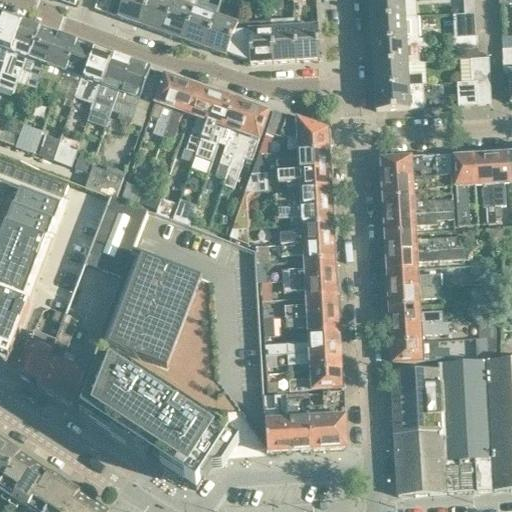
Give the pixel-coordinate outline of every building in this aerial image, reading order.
[(98,0),(95,10),(106,14),(111,0),(98,0)] [(124,0),(111,0),(106,14),(117,18),(124,0)] [(124,0),(117,18),(137,25),(146,0),(124,0)] [(146,0),(137,25),(159,33),(170,0),(146,0)] [(194,0),(170,0),(159,33),(181,41),(193,9),(196,1),(194,0)] [(415,0),(369,0),(371,21),(416,19),(415,0)] [(475,0),(462,0),(463,16),(476,15),(476,5),(475,0)] [(181,41),(202,49),(214,17),(193,9),(181,41)] [(463,16),(462,16),(463,38),(477,38),(476,15),(463,16)] [(0,63),(4,65),(7,55),(9,55),(21,22),(4,16),(0,26),(0,63)] [(214,17),(202,49),(225,57),(233,35),(237,25),(214,17)] [(420,41),(419,18),(416,19),(371,21),(372,44),(420,41)] [(271,65),(295,63),(293,21),(269,22),(270,31),(271,65)] [(294,21),(293,21),(295,63),(320,62),(318,28),(295,29),(294,21)] [(4,65),(0,75),(0,87),(14,93),(17,85),(25,61),(28,62),(40,29),(21,22),(9,55),(7,55),(4,65)] [(237,25),(233,35),(225,57),(227,58),(227,56),(250,64),(250,66),(271,65),(270,31),(269,22),(237,25)] [(25,61),(17,85),(36,92),(40,79),(44,68),(46,69),(58,35),(40,29),(28,62),(25,61)] [(44,68),(40,79),(49,82),(44,96),(53,100),(59,82),(62,74),(64,75),(76,42),(58,35),(46,69),(44,68)] [(453,39),(450,39),(451,53),(478,51),(477,38),(463,38),(453,39)] [(372,44),(374,66),(408,64),(419,64),(418,50),(427,49),(426,41),(420,41),(372,44)] [(62,74),(59,82),(68,86),(64,97),(74,101),(75,97),(81,81),(84,82),(95,49),(81,44),(77,42),(76,42),(64,75),(62,74)] [(81,81),(75,97),(93,104),(100,88),(101,88),(113,55),(95,49),(84,82),(81,81)] [(503,75),(509,75),(511,105),(511,57),(504,58),(503,52),(502,52),(503,63),(503,75)] [(93,104),(91,111),(99,114),(98,117),(108,121),(111,114),(112,111),(118,94),(119,95),(131,62),(113,55),(101,88),(100,88),(93,104)] [(479,61),(470,61),(471,84),(477,84),(479,107),(491,107),(489,67),(489,60),(479,61)] [(118,94),(112,111),(118,114),(117,118),(130,123),(151,69),(136,64),(131,62),(119,95),(118,94)] [(408,64),(374,66),(375,89),(422,87),(421,79),(409,79),(408,64)] [(156,102),(150,120),(158,123),(153,137),(165,141),(186,84),(177,80),(176,78),(170,76),(167,77),(165,76),(156,102)] [(186,84),(165,141),(173,144),(185,113),(193,116),(203,88),(202,89),(199,88),(197,85),(192,83),(189,85),(186,84)] [(459,84),(457,85),(458,108),(479,107),(477,84),(471,84),(459,84)] [(423,87),(422,87),(375,89),(376,113),(424,110),(424,109),(419,109),(419,97),(424,97),(423,87)] [(199,118),(187,150),(198,153),(201,145),(219,95),(211,92),(210,90),(204,88),(203,88),(193,116),(199,118)] [(201,145),(197,156),(215,162),(227,128),(236,101),(233,100),(232,98),(226,96),(224,97),(219,95),(201,145)] [(225,149),(215,178),(226,182),(254,108),(245,105),(244,102),(239,100),(236,101),(227,128),(220,147),(225,149)] [(226,182),(224,188),(234,191),(242,168),(241,167),(244,158),(252,161),(260,140),(269,114),(269,113),(267,112),(266,110),(260,108),(258,109),(254,108),(226,182)] [(273,112),(257,156),(259,156),(263,157),(274,157),(281,137),(298,136),(299,154),(328,152),(328,147),(330,147),(329,132),(273,112)] [(20,135),(16,148),(23,151),(35,155),(42,134),(23,127),(20,135)] [(2,128),(0,133),(0,142),(16,148),(20,135),(2,128)] [(46,135),(38,156),(52,161),(58,146),(60,141),(46,135)] [(58,146),(52,161),(71,169),(77,153),(58,146)] [(299,162),(276,163),(277,174),(329,171),(329,164),(331,162),(331,156),(329,154),(328,152),(299,154),(299,162)] [(498,156),(492,157),(495,209),(506,208),(504,186),(511,186),(511,185),(511,183),(510,155),(509,155),(508,156),(506,154),(500,154),(498,156)] [(475,158),(473,158),(475,188),(482,188),(484,209),(485,209),(486,226),(496,226),(495,209),(492,157),(485,157),(483,155),(477,156),(475,158)] [(259,156),(252,175),(260,175),(264,175),(263,157),(259,156)] [(468,188),(475,188),(473,158),(471,158),(469,156),(463,156),(462,158),(454,159),(459,228),(470,228),(468,188)] [(382,177),(382,183),(451,179),(450,157),(379,161),(380,177),(382,177)] [(79,160),(75,170),(90,176),(93,168),(94,166),(79,160)] [(0,183),(20,191),(0,243),(0,364),(6,369),(30,307),(70,203),(63,200),(68,188),(0,161),(0,183)] [(90,176),(85,190),(110,200),(116,202),(124,179),(126,173),(108,166),(106,173),(93,168),(90,176)] [(329,171),(277,174),(278,185),(290,184),(291,192),(301,191),(331,190),(330,187),(332,185),(332,179),(330,177),(329,171)] [(252,175),(246,194),(258,193),(260,193),(260,175),(252,175)] [(381,190),(381,196),(383,198),(383,201),(414,199),(414,192),(452,190),(451,179),(382,183),(382,188),(381,190)] [(126,186),(121,199),(141,206),(144,196),(145,193),(126,186)] [(291,199),(280,200),(280,209),(332,207),(331,201),(333,199),(333,193),(331,191),(331,190),(301,191),(291,192),(291,199)] [(144,196),(141,206),(158,212),(163,199),(145,193),(144,196)] [(246,194),(240,210),(251,210),(251,202),(258,193),(246,194)] [(414,200),(414,199),(383,201),(383,202),(381,204),(382,210),(384,212),(384,219),(453,216),(453,205),(427,206),(426,200),(414,200)] [(110,200),(85,266),(121,280),(147,213),(116,202),(110,200)] [(158,212),(156,217),(172,223),(174,218),(178,207),(162,201),(158,212)] [(179,205),(174,218),(185,222),(190,209),(179,205)] [(332,207),(280,209),(281,220),(290,219),(290,227),(333,225),(332,224),(334,222),(334,216),(332,214),(332,207)] [(240,210),(233,230),(248,229),(252,229),(251,210),(240,210)] [(385,235),(385,237),(416,235),(416,229),(438,228),(438,224),(454,223),(453,216),(384,219),(385,225),(383,227),(383,233),(385,235)] [(228,218),(219,218),(219,228),(228,228),(228,218)] [(290,235),(282,236),(282,247),(334,244),(333,237),(335,235),(335,229),(333,227),(333,225),(290,227),(290,235)] [(233,230),(230,239),(250,247),(248,229),(233,230)] [(501,233),(487,234),(488,248),(502,248),(501,233)] [(383,240),(384,247),(386,248),(386,255),(464,251),(463,241),(417,243),(416,235),(385,237),(385,238),(383,240)] [(334,244),(282,247),(283,257),(305,255),(305,264),(335,262),(335,260),(336,258),(336,252),(334,250),(334,244)] [(387,271),(387,273),(418,272),(418,265),(464,263),(464,251),(386,255),(387,261),(385,263),(385,269),(387,271)] [(87,371),(71,411),(86,420),(90,412),(103,421),(104,421),(105,419),(106,418),(116,424),(111,436),(144,457),(148,460),(153,452),(165,459),(160,468),(197,492),(218,459),(230,441),(228,414),(201,416),(194,323),(178,324),(195,281),(201,284),(202,282),(133,255),(132,257),(141,261),(108,347),(97,343),(87,371)] [(306,271),(284,272),(284,284),(336,281),(335,274),(337,272),(337,266),(335,264),(335,262),(305,264),(306,271)] [(264,266),(257,266),(258,284),(265,284),(264,266)] [(498,268),(473,269),(473,275),(473,282),(485,282),(485,287),(497,286),(498,268)] [(418,272),(387,273),(387,275),(385,277),(386,283),(388,285),(388,291),(441,289),(440,277),(418,278),(418,272)] [(336,281),(284,284),(285,294),(307,292),(307,300),(337,299),(337,297),(339,295),(338,289),(336,287),(336,281)] [(497,286),(485,287),(486,305),(497,305),(497,286)] [(270,288),(262,289),(263,302),(271,302),(270,288)] [(389,298),(387,300),(387,306),(389,308),(389,309),(420,308),(419,302),(442,301),(441,289),(388,291),(389,298)] [(308,308),(286,309),(286,319),(338,316),(337,310),(339,308),(339,302),(337,300),(337,299),(307,300),(308,308)] [(486,305),(486,324),(497,323),(497,305),(486,305)] [(389,309),(389,311),(388,313),(388,319),(390,321),(390,328),(440,326),(443,326),(443,315),(420,316),(420,308),(389,309)] [(274,310),(263,311),(264,320),(274,320),(274,310)] [(56,312),(53,322),(62,325),(65,317),(66,316),(56,312)] [(338,316),(286,319),(287,330),(309,329),(309,336),(339,334),(339,333),(341,331),(340,325),(338,323),(338,316)] [(40,384),(37,389),(39,389),(40,390),(71,411),(87,371),(63,362),(78,322),(65,317),(62,325),(56,341),(40,384)] [(274,320),(264,320),(265,338),(276,337),(274,320)] [(496,342),(497,323),(486,324),(480,324),(480,343),(487,342),(496,342)] [(391,344),(391,347),(422,345),(421,338),(450,336),(449,326),(443,326),(440,326),(390,328),(391,334),(389,336),(389,342),(391,344)] [(18,375),(17,376),(20,377),(20,378),(29,384),(31,381),(40,384),(56,341),(34,333),(18,375)] [(310,344),(265,346),(266,357),(277,356),(288,356),(340,353),(339,347),(342,344),(341,338),(339,337),(339,334),(309,336),(310,344)] [(496,361),(496,342),(487,342),(488,361),(496,361)] [(438,345),(422,345),(391,347),(391,348),(390,350),(390,356),(392,358),(392,364),(391,364),(390,364),(390,365),(391,365),(450,362),(449,351),(438,352),(438,345)] [(340,353),(288,356),(289,367),(311,365),(312,373),(341,371),(341,370),(343,367),(342,361),(340,360),(340,353)] [(277,356),(266,357),(267,368),(267,370),(278,369),(277,356)] [(511,362),(500,363),(487,364),(495,493),(511,492),(511,362)] [(439,372),(440,403),(445,496),(495,493),(487,364),(438,366),(438,372),(439,372)] [(312,380),(290,382),(290,393),(324,391),(344,390),(344,389),(343,389),(344,390),(342,390),(342,383),(343,381),(343,375),(341,373),(341,371),(312,373),(312,380)] [(393,405),(440,403),(439,372),(438,372),(392,374),(391,374),(393,405)] [(278,384),(268,385),(268,394),(279,394),(278,384)] [(324,408),(309,409),(312,452),(343,450),(347,446),(344,394),(323,395),(324,408)] [(309,396),(288,397),(291,453),(312,452),(309,409),(309,396)] [(288,397),(264,398),(267,455),(291,453),(288,397)] [(445,496),(440,403),(393,405),(398,498),(445,496)] [(0,483),(19,453),(12,449),(0,440),(0,483)] [(20,454),(19,453),(0,483),(0,491),(4,494),(0,500),(8,506),(35,464),(20,454)] [(49,473),(35,464),(8,506),(16,511),(20,505),(26,509),(49,473)] [(26,509),(30,511),(45,511),(64,483),(49,473),(26,509)] [(66,511),(79,492),(64,483),(45,511),(66,511)] [(79,492),(66,511),(87,511),(93,502),(79,492)] [(109,511),(93,502),(87,511),(109,511)]
